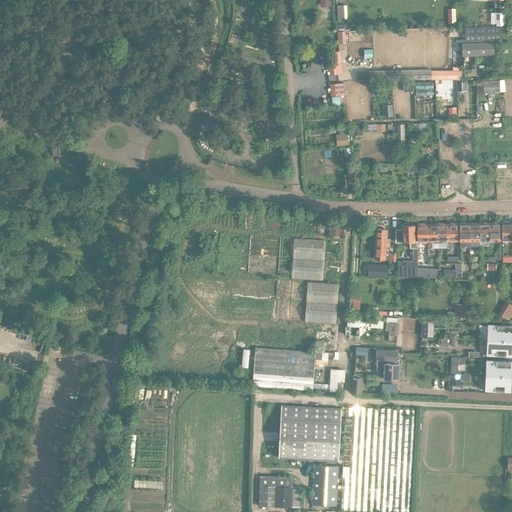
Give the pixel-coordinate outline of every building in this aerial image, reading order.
[(338,20),(347,19),(345,4),(337,5),(338,20)] [(495,18),(495,23),(506,23),(505,13),(499,13),(499,18),(495,18)] [(507,42),(506,26),(465,28),(466,43),(507,42)] [(493,43),(460,45),(461,57),(493,56),(493,43)] [(337,73),(337,62),(329,63),(329,73),(337,73)] [(461,71),(442,70),(442,79),(456,79),(461,79),(461,71)] [(457,81),(458,91),(466,91),(466,81),(457,81)] [(330,85),(331,95),(344,94),(344,84),(338,84),(330,85)] [(383,104),(383,116),(394,115),(394,104),(383,104)] [(361,126),(352,126),(352,135),(361,135),(361,126)] [(347,132),(339,132),(340,146),(348,145),(347,132)] [(469,242),(469,224),(466,224),(466,222),(460,223),(460,224),(459,224),(459,246),(470,246),(469,242)] [(479,240),(479,222),(473,222),(473,224),(469,224),(469,242),(470,246),(480,246),(479,240)] [(485,223),(485,222),(479,222),(479,240),(485,240),(485,242),(489,242),(489,223),(485,223)] [(492,223),(489,223),(489,242),(494,241),(494,239),(500,239),(499,223),(498,223),(498,222),(492,222),(492,223)] [(502,239),(507,239),(507,241),(511,241),(511,223),(508,223),(508,222),(502,222),(502,223),(501,223),(502,239)] [(417,225),(417,241),(422,241),(422,243),(427,243),(427,224),(423,224),(423,223),(418,223),(418,225),(417,225)] [(430,224),(427,224),(427,243),(427,247),(432,247),(432,241),(437,241),(437,223),(430,223),(430,224)] [(443,224),(443,223),(437,223),(437,241),(442,241),(442,242),(447,242),(447,224),(443,224)] [(450,224),(447,224),(447,242),(447,247),(452,247),(452,240),(457,240),(457,224),(456,224),(456,223),(450,223),(450,224)] [(331,235),(341,236),(341,225),(331,224),(331,235)] [(417,248),(417,241),(415,241),(415,235),(414,235),(414,225),(409,225),(409,224),(403,224),(403,225),(402,225),(402,229),(395,230),(396,242),(410,242),(410,248),(412,248),(417,248)] [(386,229),(376,229),(374,259),(388,260),(389,248),(385,247),(386,229)] [(218,273),(249,274),(251,233),(220,232),(218,273)] [(417,248),(412,248),(413,260),(397,261),(397,277),(417,276),(417,261),(417,248)] [(368,264),(367,275),(387,276),(388,268),(388,265),(368,264)] [(454,269),(444,269),(444,278),(454,278),(454,269)] [(306,320),(308,280),(277,279),(276,319),(306,320)] [(511,305),(505,301),(498,313),(508,319),(511,311),(511,305)] [(447,312),(446,317),(456,318),(466,318),(467,304),(457,303),(456,312),(454,312),(447,312)] [(348,317),(347,326),(359,327),(359,317),(348,317)] [(433,327),(433,322),(422,321),(421,335),(432,336),(433,327)] [(398,323),(390,322),(389,334),(397,335),(398,323)] [(488,340),(511,341),(511,332),(511,326),(488,325),(488,340)] [(511,341),(488,340),(487,356),(511,357),(511,341)] [(314,351),(255,347),(252,386),(311,390),(314,351)] [(376,366),(380,367),(379,373),(384,373),(384,379),(398,379),(398,360),(385,360),(385,350),(377,350),(376,359),(376,366)] [(456,374),(457,363),(464,364),(464,357),(457,357),(450,357),(450,374),(456,374)] [(487,360),(486,376),(510,377),(510,362),(487,360)] [(459,381),(459,375),(450,375),(449,385),(459,386),(459,381)] [(509,392),(510,377),(486,376),(485,391),(509,392)] [(362,379),(352,378),(350,392),(361,393),(362,379)] [(381,385),(381,393),(394,393),(394,385),(381,385)] [(278,457),(338,460),(341,408),(281,405),(278,457)] [(398,511),(409,511),(415,410),(346,406),(340,508),(366,510),(398,511)] [(336,506),(338,466),(314,465),(312,504),(336,506)] [(299,507),(299,487),(291,487),(292,477),(260,476),(259,506),(291,507),(299,507)]
